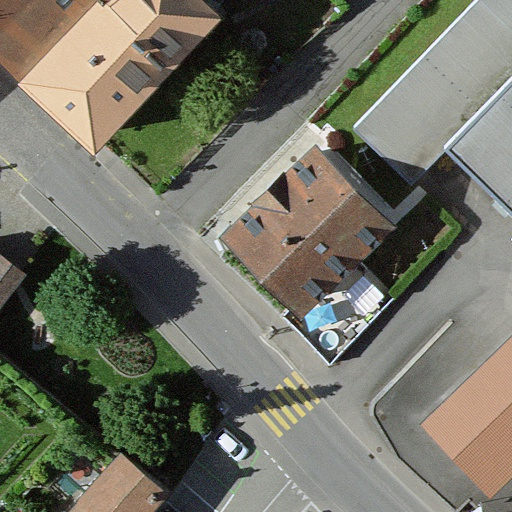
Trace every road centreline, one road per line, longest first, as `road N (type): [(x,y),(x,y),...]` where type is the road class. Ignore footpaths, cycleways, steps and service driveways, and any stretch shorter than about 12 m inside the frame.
road 1 (tertiary): [(395,511),(141,252)]
road 2 (residential): [(141,252),(387,0)]
road 3 (tertiary): [(141,252),(0,109)]
